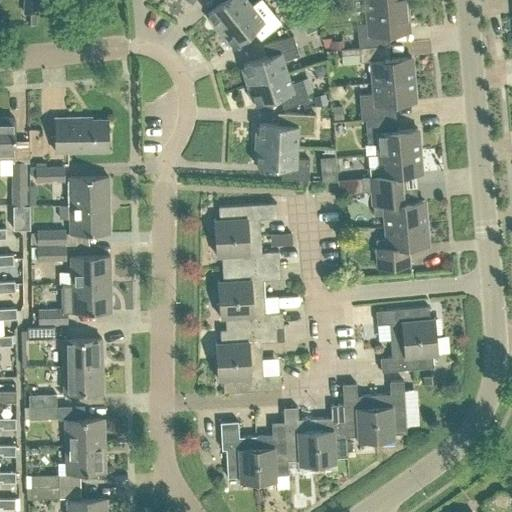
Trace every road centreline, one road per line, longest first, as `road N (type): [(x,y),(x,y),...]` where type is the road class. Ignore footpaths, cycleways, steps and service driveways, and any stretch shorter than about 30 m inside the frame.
road 1 (residential): [(161,404),(164,177),(186,87),(167,56),(135,46)]
road 2 (tertiary): [(492,283),(468,0)]
road 3 (residential): [(161,404),(277,400),(318,379),(313,294)]
road 4 (tertiary): [(370,507),(453,448),(487,403),(496,339)]
road 5 (residential): [(313,294),(492,283)]
road 6 (residential): [(0,58),(135,46)]
